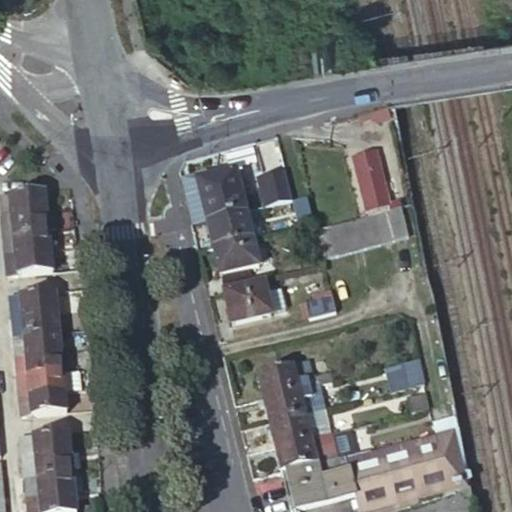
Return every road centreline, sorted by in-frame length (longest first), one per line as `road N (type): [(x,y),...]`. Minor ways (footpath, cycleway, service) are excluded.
road 1 (secondary): [(145,511),(113,133)]
road 2 (residential): [(234,511),(171,246)]
road 3 (unknown): [(198,354),(406,302)]
road 4 (secondary): [(370,88),(216,118)]
road 5 (secondary): [(370,88),(511,67)]
road 6 (secondary): [(0,68),(54,121),(113,133)]
